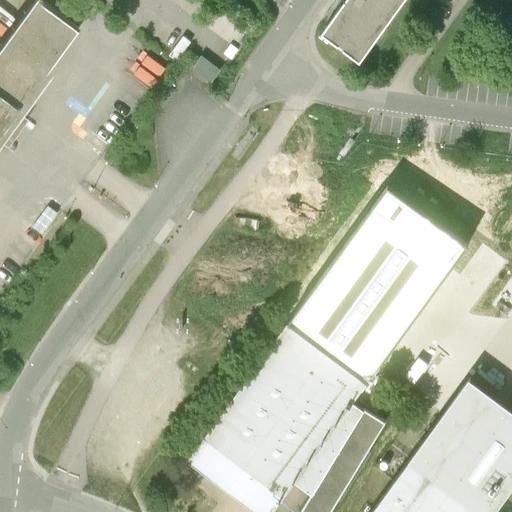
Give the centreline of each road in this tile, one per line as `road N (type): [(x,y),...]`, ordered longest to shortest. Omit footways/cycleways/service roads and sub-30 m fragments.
road 1 (unclassified): [(2,484),(16,415),(50,355),(276,55)]
road 2 (unclassified): [(276,55),(341,92),(511,117)]
